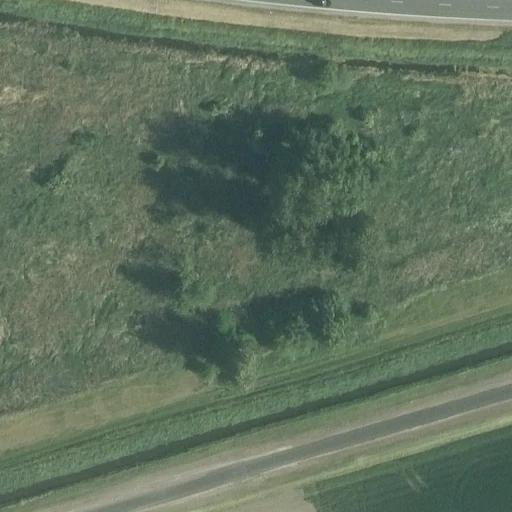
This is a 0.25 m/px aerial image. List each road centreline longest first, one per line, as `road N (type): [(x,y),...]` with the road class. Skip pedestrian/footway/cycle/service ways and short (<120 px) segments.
road 1 (unclassified): [(511,393),(107,511)]
road 2 (trunk): [(355,0),(511,7)]
